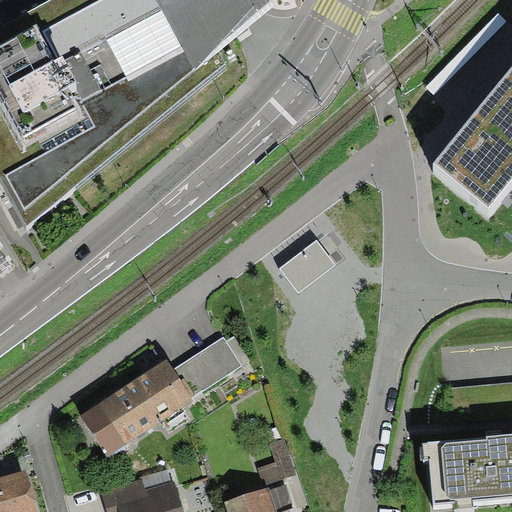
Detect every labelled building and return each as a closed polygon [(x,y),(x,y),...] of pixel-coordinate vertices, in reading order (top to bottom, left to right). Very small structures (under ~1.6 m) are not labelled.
[(187,0),(64,0),(61,1),(60,0),(19,0),(0,10),(0,20),(6,33),(0,36),(0,182),(26,229),(225,71),(218,56),(187,0)] [(265,0),(187,0),(218,56),(271,10),(265,0)] [(511,70),(427,175),(489,226),(511,197),(511,70)] [(323,247),(318,241),(280,270),(298,293),(336,264),(323,247)] [(10,264),(0,250),(0,267),(2,270),(10,264)] [(225,337),(174,369),(192,397),(250,360),(235,336),(227,341),(225,337)] [(174,369),(168,359),(80,416),(108,458),(194,402),(192,397),(174,369)] [(511,434),(427,441),(432,510),(511,503),(511,434)] [(276,462),(258,468),(264,485),(297,474),(285,440),(270,445),(276,462)] [(0,511),(36,511),(25,469),(0,476),(0,511)] [(142,480),(102,492),(108,511),(183,511),(175,482),(145,491),(142,480)] [(286,485),(270,491),(276,511),(280,511),(294,508),(286,485)] [(269,487),(225,502),(228,511),(276,511),(270,491),(269,487)]
